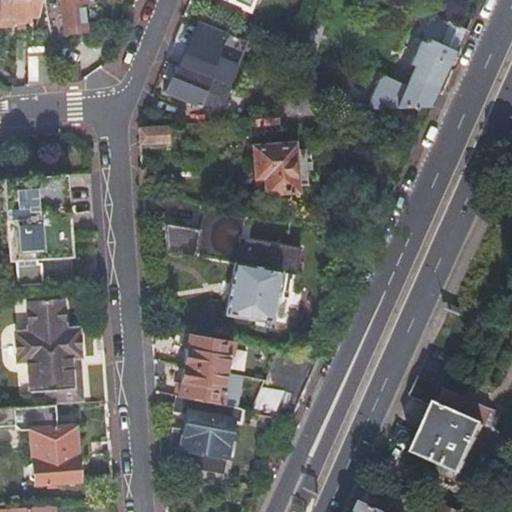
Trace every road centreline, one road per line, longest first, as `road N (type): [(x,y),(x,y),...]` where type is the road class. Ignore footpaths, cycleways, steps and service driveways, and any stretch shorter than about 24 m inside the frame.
road 1 (residential): [(146,511),(115,112)]
road 2 (primary): [(511,1),(366,332)]
road 3 (primary): [(388,381),(511,96)]
road 4 (primary): [(366,332),(278,511)]
road 5 (primary): [(366,332),(294,511)]
road 6 (primary): [(321,511),(388,381)]
road 7 (primary): [(332,511),(388,381)]
road 8 (residential): [(115,112),(167,0)]
